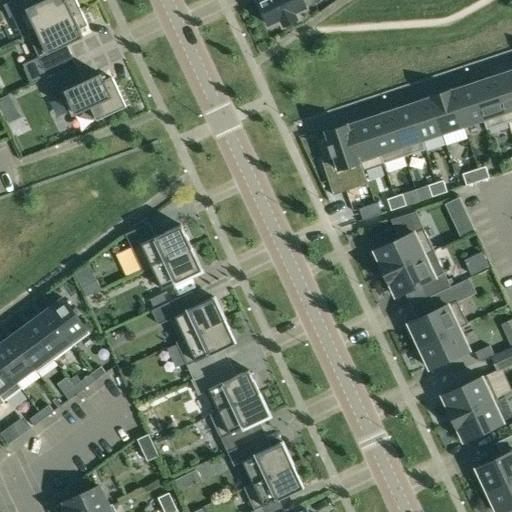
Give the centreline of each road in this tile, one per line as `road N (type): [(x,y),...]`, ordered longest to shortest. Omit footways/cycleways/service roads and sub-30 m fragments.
road 1 (unclassified): [(168,0),(406,511)]
road 2 (residential): [(117,412),(14,488)]
